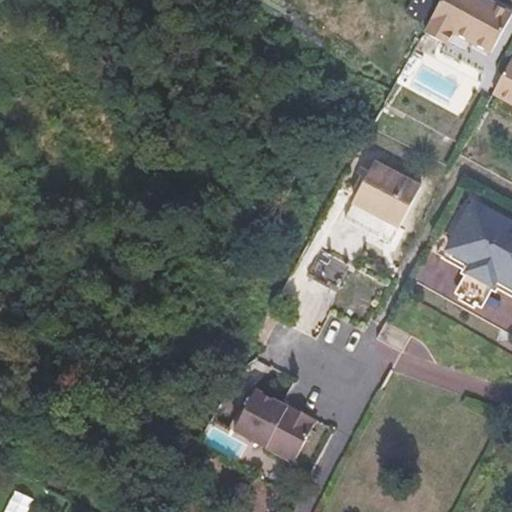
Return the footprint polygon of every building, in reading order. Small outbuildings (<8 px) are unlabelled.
[(445,0),(424,38),(446,51),(454,38),(491,59),(511,20),(511,18),(492,7),(489,12),(479,6),(482,2),(478,0),(445,0)] [(489,12),(492,7),(482,2),(479,6),(489,12)] [(511,66),(493,101),(511,111),(511,66)] [(420,192),(373,168),(347,219),(394,243),(420,192)] [(511,229),(473,209),(447,257),(472,269),(458,293),(485,308),(497,284),(511,291),(511,229)] [(349,269),(320,255),(307,280),(336,295),(349,269)] [(319,412),(291,397),(289,399),(284,396),(258,383),(237,424),(297,455),(319,412)]
